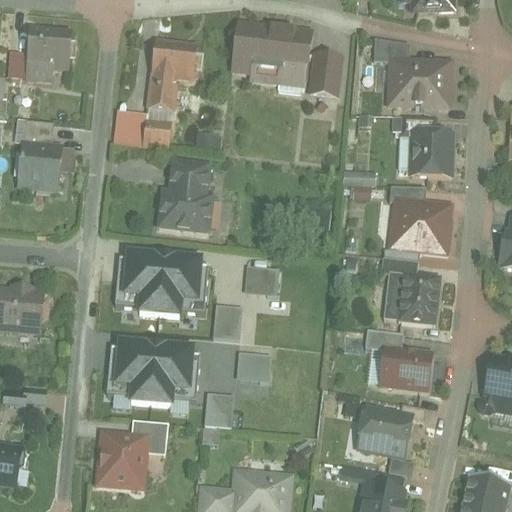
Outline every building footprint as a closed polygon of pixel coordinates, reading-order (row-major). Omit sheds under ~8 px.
[(398,0),(398,13),(408,13),(409,23),(453,22),(452,1),(458,1),(458,0),(398,0)] [(319,34),(244,25),(238,77),(259,79),(258,85),(312,91),(319,34)] [(80,33),(36,30),(34,58),(33,72),(77,75),(80,33)] [(205,49),(162,43),(153,109),(178,112),(181,86),(200,89),(205,49)] [(386,69),(406,69),(407,54),(372,49),(371,72),(386,72),(386,69)] [(350,60),(320,56),(315,98),(345,102),(350,60)] [(33,72),(34,58),(16,57),(14,81),(32,82),(33,72)] [(384,119),(448,120),(450,71),(406,69),(386,69),(386,72),(384,119)] [(13,81),(0,79),(0,83),(0,121),(8,122),(13,81)] [(153,117),(123,113),(119,150),(149,153),(151,137),(153,117)] [(28,147),(57,150),(59,126),(24,123),(23,147),(28,147)] [(409,141),(433,142),(433,131),(402,131),(402,141),(409,141)] [(178,141),(151,137),(149,153),(175,157),(178,141)] [(223,158),(224,139),(205,137),(203,156),(223,158)] [(451,189),(451,142),(433,142),(409,141),(408,188),(451,189)] [(57,150),(28,147),(25,194),(66,197),(68,177),(69,154),(70,150),(57,150)] [(80,155),(69,154),(68,177),(78,178),(80,155)] [(165,233),(215,240),(220,199),(215,198),(219,165),(178,159),(174,193),(170,193),(165,233)] [(373,181),(342,179),(341,194),(353,194),(370,195),(373,195),(373,181)] [(370,195),(353,194),(352,208),(369,208),(370,195)] [(395,209),(424,212),(425,200),(390,196),(389,211),(395,211),(395,209)] [(395,211),(389,260),(446,267),(451,215),(424,212),(395,209),(395,211)] [(329,218),(305,217),(303,239),(327,240),(329,218)] [(511,282),(511,228),(508,228),(506,239),(502,239),(497,269),(501,269),(499,281),(511,282)] [(209,272),(119,263),(115,310),(137,312),(136,322),(180,326),(181,316),(204,318),(209,272)] [(401,284),(415,286),(416,274),(380,270),(379,282),(401,284)] [(272,301),(272,275),(240,274),(240,301),(272,301)] [(435,337),(439,288),(415,286),(401,284),(396,333),(435,337)] [(15,292),(1,291),(0,297),(0,335),(47,340),(52,296),(42,295),(42,292),(16,290),(15,292)] [(235,347),(238,315),(210,312),(207,344),(235,347)] [(383,355),(401,357),(402,345),(351,339),(349,355),(382,358),(383,355)] [(200,358),(110,349),(105,396),(128,398),(127,408),(171,412),(172,402),(195,404),(200,358)] [(382,358),(378,397),(427,403),(431,360),(401,357),(383,355),(382,358)] [(268,390),(271,363),(234,359),(231,385),(268,390)] [(511,368),(490,364),(483,405),(511,410),(511,368)] [(49,394),(31,393),(30,408),(48,409),(49,394)] [(225,435),(229,402),(202,399),(198,431),(225,435)] [(355,461),(403,471),(412,429),(414,424),(399,421),(365,413),(355,461)] [(400,415),(399,421),(414,424),(412,429),(420,431),(422,420),(400,415)] [(156,441),(154,461),(172,462),(175,430),(138,428),(137,440),(156,441)] [(225,436),(208,434),(206,451),(223,452),(225,436)] [(137,440),(105,437),(101,493),(152,497),(154,461),(156,441),(137,440)] [(29,453),(0,448),(0,491),(23,495),(29,453)] [(331,468),(335,475),(339,455),(327,453),(331,468)] [(360,494),(382,499),(385,486),(335,475),(331,468),(328,480),(360,494)] [(296,511),(300,481),(239,474),(237,496),(206,492),(203,511),(296,511)] [(468,482),(460,511),(505,511),(510,491),(468,482)] [(403,511),(405,504),(382,499),(360,494),(356,511),(403,511)]
